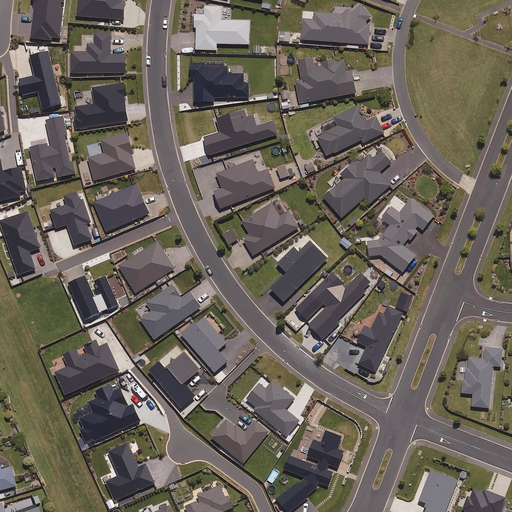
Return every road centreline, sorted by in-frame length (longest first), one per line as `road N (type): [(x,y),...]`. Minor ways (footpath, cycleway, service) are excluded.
road 1 (residential): [(161,0),(155,74),(162,137),(194,230),(230,290),(276,340),(321,377),(392,416)]
road 2 (residential): [(479,189),(440,164),(403,96),(402,32),(414,0)]
road 3 (residential): [(392,416),(438,294)]
road 4 (residential): [(458,301),(410,421)]
road 5 (unknown): [(175,215),(62,267)]
